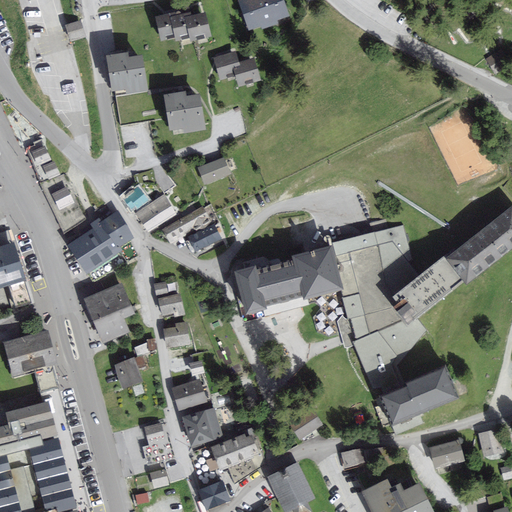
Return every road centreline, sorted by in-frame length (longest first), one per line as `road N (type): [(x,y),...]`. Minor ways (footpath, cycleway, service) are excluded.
road 1 (residential): [(276,467),(262,375),(226,284),(208,266),(141,239)]
road 2 (residential): [(202,511),(165,384),(141,239)]
road 3 (residential): [(54,263),(124,511)]
road 4 (residential): [(276,467),(313,451),(415,439),(511,415)]
road 5 (residential): [(340,0),(511,97)]
road 6 (residential): [(108,182),(105,105),(86,5)]
road 7 (residential): [(108,182),(0,77)]
road 8 (secondary): [(0,132),(54,263)]
